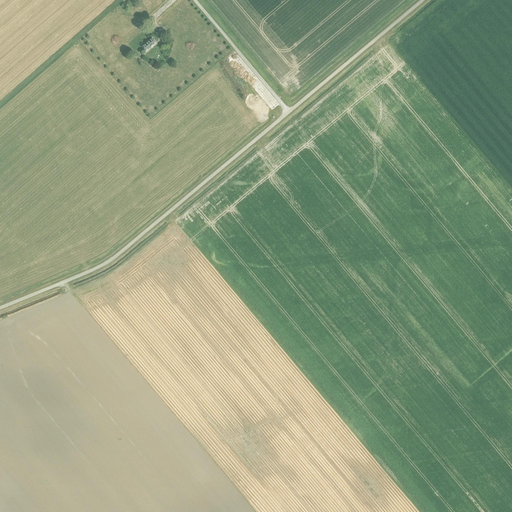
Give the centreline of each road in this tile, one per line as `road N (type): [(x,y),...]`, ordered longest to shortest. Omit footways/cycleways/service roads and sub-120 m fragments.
road 1 (unclassified): [(0,307),(107,261),(288,111)]
road 2 (unclassified): [(288,111),(421,0)]
road 3 (unclassified): [(288,111),(194,0)]
